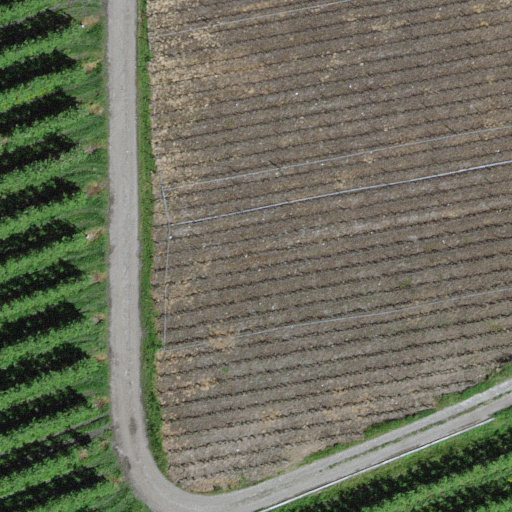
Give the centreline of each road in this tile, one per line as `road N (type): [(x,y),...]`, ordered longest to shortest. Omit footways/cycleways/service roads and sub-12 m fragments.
road 1 (track): [(187,511),(153,506),(127,474),(119,430),(114,0)]
road 2 (track): [(511,385),(282,490),(213,511)]
